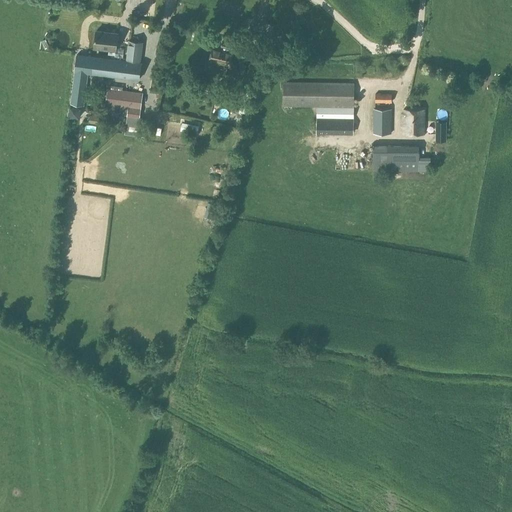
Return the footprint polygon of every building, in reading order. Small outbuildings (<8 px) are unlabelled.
[(97,30),(95,47),(109,49),(109,53),(115,54),(115,55),(123,56),(124,48),(116,47),(118,33),(97,30)] [(143,42),(130,40),(127,59),(140,60),(143,42)] [(213,46),(209,62),(212,62),(212,65),(210,72),(225,75),(227,69),(227,67),(232,68),(236,51),(230,50),(230,48),(232,49),(233,43),(222,40),(221,43),(221,44),(220,46),(221,46),(221,48),(213,46)] [(251,90),(261,63),(264,54),(255,50),(251,59),(252,59),(244,78),(245,79),(242,87),(251,90)] [(75,71),(139,79),(141,62),(77,54),(75,71)] [(285,81),(284,105),(318,106),(354,106),(354,83),(285,81)] [(209,95),(215,97),(234,101),(236,91),(211,86),(209,95)] [(141,109),(143,93),(108,88),(106,104),(108,105),(107,110),(120,112),(121,106),(141,109)] [(392,93),(375,92),(376,102),(392,102),(392,93)] [(69,116),(70,116),(79,117),(80,108),(81,108),(81,107),(80,107),(80,108),(71,107),(71,106),(71,107),(70,116),(69,116)] [(373,133),(392,133),(392,108),(374,108),(373,133)] [(128,117),(139,119),(141,111),(130,109),(128,117)] [(425,133),(425,109),(403,109),(403,113),(401,113),(401,123),(403,123),(403,133),(425,133)] [(419,145),(372,145),(372,170),(419,171),(419,145)]
